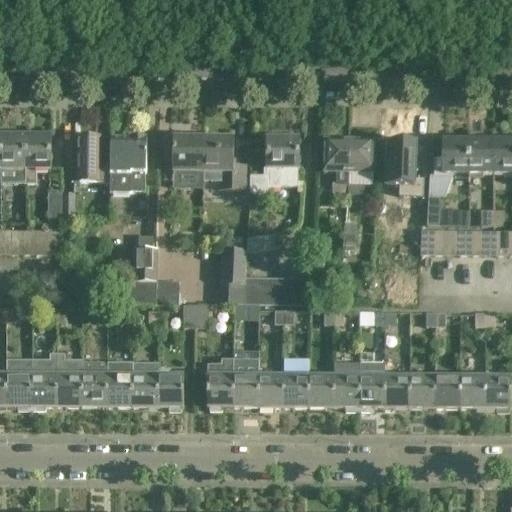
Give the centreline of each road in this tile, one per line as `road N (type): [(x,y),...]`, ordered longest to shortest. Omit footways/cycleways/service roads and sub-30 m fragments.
road 1 (residential): [(511,466),(0,462)]
road 2 (tertiary): [(511,81),(0,81)]
